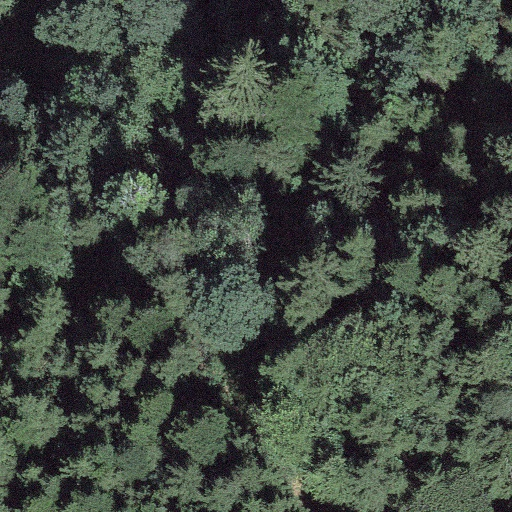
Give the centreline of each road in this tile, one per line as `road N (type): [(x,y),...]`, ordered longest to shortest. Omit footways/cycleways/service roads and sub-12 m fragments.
road 1 (track): [(426,0),(292,257),(253,403)]
road 2 (track): [(253,403),(254,436),(276,481),(306,511)]
